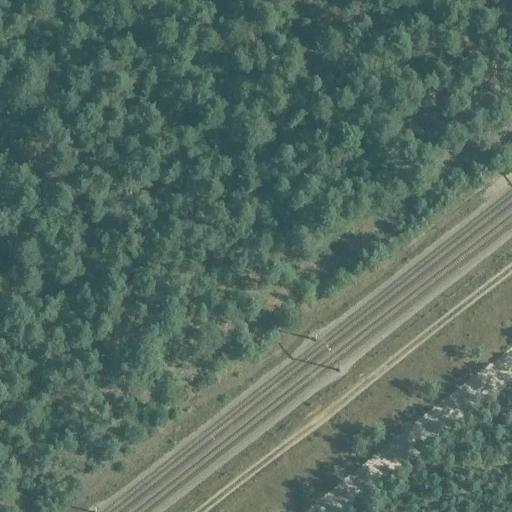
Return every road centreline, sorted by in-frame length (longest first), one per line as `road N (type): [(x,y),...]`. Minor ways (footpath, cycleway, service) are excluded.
road 1 (track): [(201,511),(511,268)]
road 2 (track): [(319,511),(511,361)]
